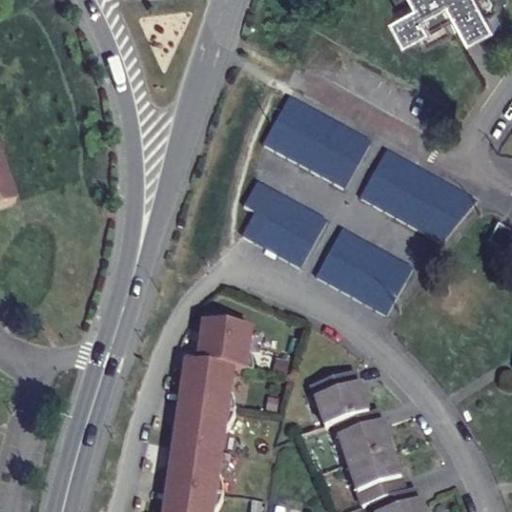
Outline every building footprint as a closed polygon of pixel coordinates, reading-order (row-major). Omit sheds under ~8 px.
[(460,4),(473,27),(498,15),(493,3),(498,0),(402,0),(395,4),(410,30),(421,25),(428,37),(455,22),(449,9),(460,4)] [(377,142),(295,95),(268,142),(350,190),(377,142)] [(364,198),(444,244),(482,202),(453,186),(453,188),(447,183),(447,182),(391,151),(364,198)] [(0,209),(16,204),(0,161),(0,209)] [(246,234),(306,266),(333,220),(262,180),(248,204),(260,211),(246,234)] [(511,249),(511,231),(503,226),(492,246),(509,255),(511,249)] [(416,268),(347,229),(320,275),(390,314),(416,268)] [(256,331),(213,324),(212,334),(207,334),(204,351),(209,351),(207,367),(195,365),(193,375),(189,375),(186,391),(191,392),(186,422),(181,421),(179,439),(184,439),(181,458),(176,457),(174,474),(179,474),(174,504),(169,504),(167,511),(220,511),(221,511),(223,508),(225,503),(226,499),(227,494),(227,489),(227,484),(226,480),(224,475),(222,475),(228,434),(230,434),(233,431),(235,427),(237,422),(238,419),(239,414),(239,409),(239,405),(238,400),(236,396),(236,395),(234,395),(238,372),(257,375),(257,370),(257,366),(256,362),(255,359),(253,356),(252,354),(256,331)] [(331,430),(366,416),(351,377),(309,393),(324,432),(331,430)] [(373,414),(366,416),(331,430),(346,471),(389,455),(373,414)] [(362,511),(370,510),(405,497),(389,455),(346,471),(361,511),(362,511)] [(420,511),(414,494),(405,497),(370,510),(370,511),(420,511)]
